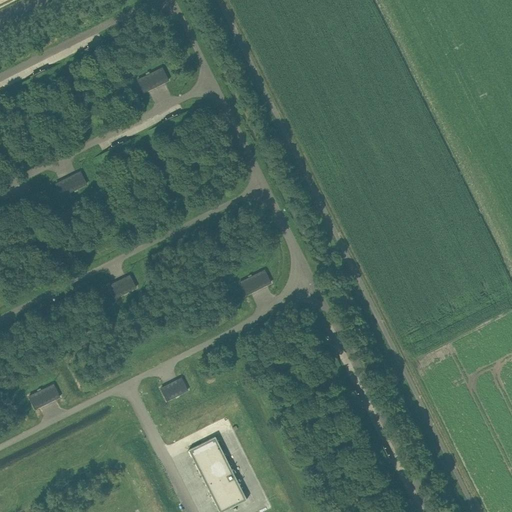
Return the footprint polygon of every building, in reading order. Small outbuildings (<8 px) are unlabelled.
[(144,92),(152,88),(168,80),(162,68),(137,80),(144,92)] [(87,184),(80,171),(55,184),(62,196),(87,184)] [(246,295),(254,291),(271,283),(264,270),(240,282),(246,295)] [(136,287),(130,275),(109,285),(115,298),(136,287)] [(188,390),(181,378),(161,388),(167,401),(188,390)] [(35,409),(43,405),(60,397),(54,384),(29,396),(35,409)] [(215,436),(208,440),(188,450),(219,511),(222,511),(247,500),(215,436)]
